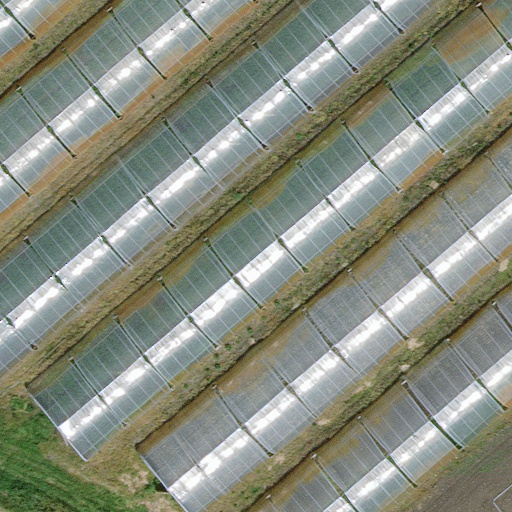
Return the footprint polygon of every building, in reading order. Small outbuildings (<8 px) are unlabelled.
[(0,0),(0,69),(80,0),(0,0)] [(294,0),(0,254),(0,382),(442,0),(294,0)] [(116,0),(0,100),(0,223),(259,0),(116,0)] [(511,0),(479,0),(26,390),(87,460),(511,93),(511,0)] [(511,126),(137,448),(191,511),(206,511),(511,249),(511,126)] [(511,281),(243,511),(387,511),(511,405),(511,281)]
